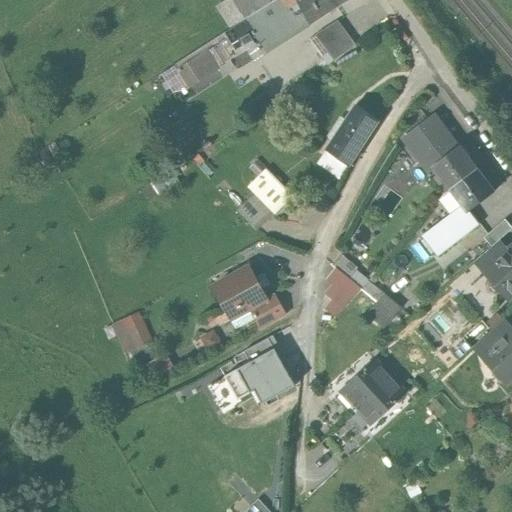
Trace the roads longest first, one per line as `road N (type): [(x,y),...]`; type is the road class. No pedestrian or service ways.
road 1 (residential): [(433,57),(319,239),(297,486)]
road 2 (residential): [(511,160),(433,57)]
